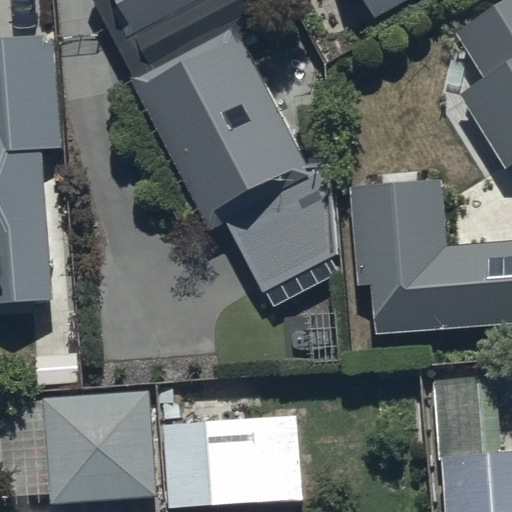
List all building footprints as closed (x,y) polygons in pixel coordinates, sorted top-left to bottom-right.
[(94,0),(215,241),(228,235),(264,306),(269,303),(277,319),(347,284),(338,265),(335,177),(313,177),(249,54),(276,40),(255,0),(94,0)] [(363,0),(382,31),(436,0),(363,0)] [(379,299),(384,347),(511,336),(511,18),(465,48),(494,93),(468,109),(511,178),(511,255),(454,261),(448,197),(358,206),(367,301),(379,299)] [(0,307),(23,307),(23,319),(58,319),(53,167),(65,166),(62,54),(0,55),(0,307)] [(459,479),(451,479),(452,511),(511,511),(511,462),(507,463),(508,476),(498,476),(498,469),(492,470),(489,395),(440,398),(443,468),(458,467),(459,479)] [(156,407),(51,412),(52,417),(6,419),(11,511),(59,509),(58,511),(130,511),(161,510),(156,407)] [(307,511),(302,428),(169,438),(174,511),(307,511)]
